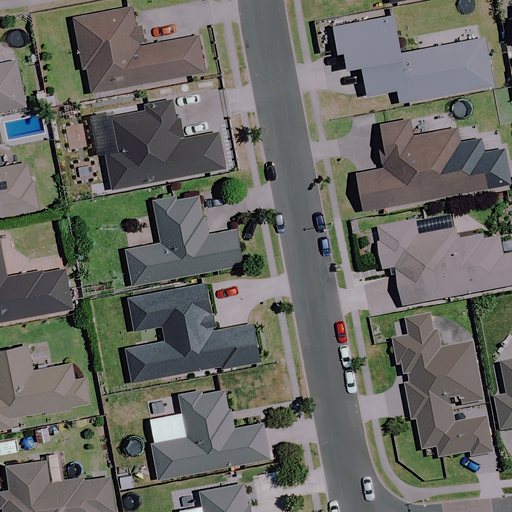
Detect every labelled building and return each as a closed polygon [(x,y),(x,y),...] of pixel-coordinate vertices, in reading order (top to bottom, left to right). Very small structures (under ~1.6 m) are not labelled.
[(145,24),(137,26),(133,7),(78,18),(82,39),(78,40),(84,70),(89,70),(94,95),(208,72),(201,36),(141,48),(140,41),(148,40),(145,24)] [(406,54),(399,15),(339,26),(347,72),(364,69),(369,96),(399,90),(401,103),(495,86),(487,39),(406,54)] [(0,65),(0,112),(29,106),(20,61),(0,65)] [(143,106),(144,113),(111,119),(117,150),(107,152),(115,192),(235,168),(228,131),(187,139),(183,118),(179,119),(176,108),(175,99),(143,106)] [(416,137),(413,121),(384,126),(388,147),(381,148),(385,169),(359,173),(366,212),(492,189),(485,151),(478,152),(475,135),(462,138),(461,129),(416,137)] [(0,215),(40,209),(32,163),(0,167),(0,215)] [(209,236),(202,194),(156,202),(163,245),(129,251),(135,284),(249,264),(243,230),(209,236)] [(493,241),(491,233),(458,239),(453,214),(389,227),(380,228),(383,244),(379,244),(385,271),(391,270),(393,277),(399,276),(405,308),(511,286),(511,253),(507,254),(504,239),(493,241)] [(10,277),(3,235),(0,235),(0,323),(76,311),(68,267),(10,277)] [(218,331),(211,285),(130,298),(135,330),(163,325),(166,343),(128,349),(133,380),(264,358),(258,325),(218,331)] [(413,378),(414,387),(407,388),(413,423),(421,422),(426,452),(440,449),(442,459),(473,454),(474,458),(496,454),(490,419),(457,425),(454,409),(486,404),(476,345),(441,351),(435,316),(409,321),(412,337),(396,340),(403,380),(413,378)] [(36,371),(31,345),(0,350),(0,429),(13,427),(11,419),(92,404),(87,380),(78,382),(75,363),(36,371)] [(504,432),(511,430),(511,362),(503,364),(509,395),(497,397),(504,432)] [(235,426),(228,388),(181,396),(189,438),(154,444),(161,480),(272,459),(265,421),(235,426)] [(52,483),(48,460),(9,467),(12,489),(3,491),(6,511),(108,511),(119,510),(113,473),(52,483)] [(251,511),(247,485),(202,493),(205,511),(251,511)]
